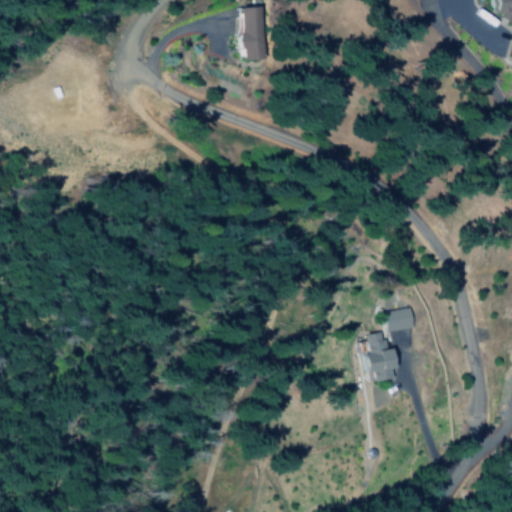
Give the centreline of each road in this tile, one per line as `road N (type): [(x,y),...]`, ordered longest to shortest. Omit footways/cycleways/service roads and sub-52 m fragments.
road 1 (residential): [(168,0),(143,23),(140,44),(160,83),(331,157),(417,217),(438,243),(463,309),(474,395),(470,434),(428,511)]
road 2 (residential): [(459,459),(511,429),(502,101),(437,28),(424,0)]
road 3 (track): [(150,69),(114,82),(127,108),(233,185),(267,230),(212,337)]
